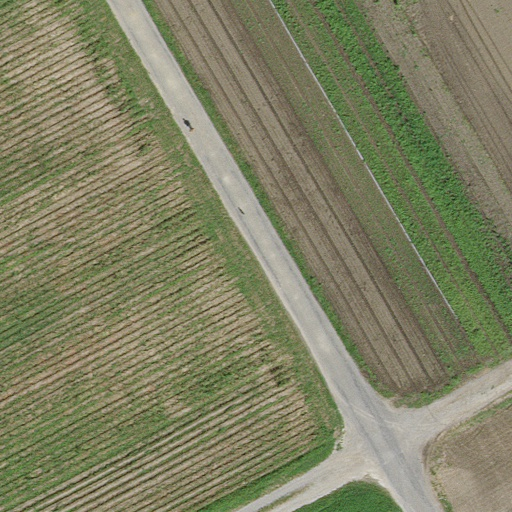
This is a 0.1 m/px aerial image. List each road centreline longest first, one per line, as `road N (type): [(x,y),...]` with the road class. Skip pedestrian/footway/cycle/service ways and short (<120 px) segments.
road 1 (track): [(112,0),(408,511)]
road 2 (track): [(240,511),(511,358)]
